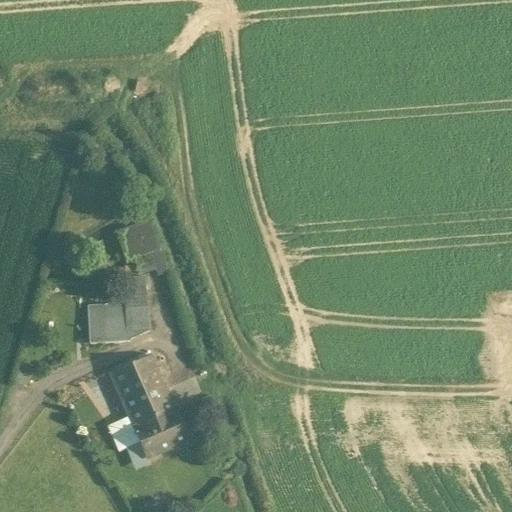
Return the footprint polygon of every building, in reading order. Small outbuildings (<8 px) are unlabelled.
[(140,228),(121,236),(130,262),(137,259),(142,271),(152,268),(154,274),(166,271),(148,225),(147,226),(144,221),(138,224),(140,228)] [(152,268),(142,271),(143,277),(154,274),(152,268)] [(122,279),(124,306),(147,306),(143,278),(122,279)] [(130,341),(148,332),(147,306),(124,306),(103,307),(103,313),(89,313),(90,345),(129,343),(130,341)] [(151,357),(110,374),(129,417),(108,427),(118,449),(127,445),(133,464),(188,441),(151,357)] [(230,383),(240,379),(234,364),(224,368),(230,383)]
